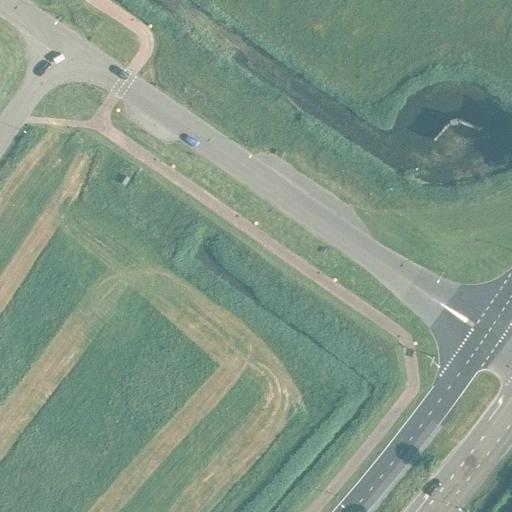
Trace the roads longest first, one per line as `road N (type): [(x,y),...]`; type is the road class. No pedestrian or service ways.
road 1 (tertiary): [(60,39),(389,265)]
road 2 (secondary): [(474,349),(349,511)]
